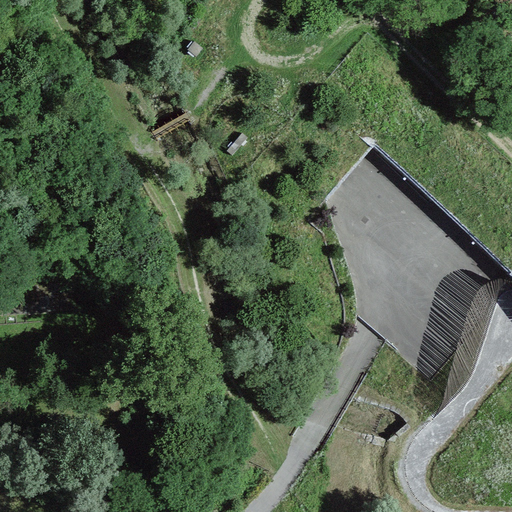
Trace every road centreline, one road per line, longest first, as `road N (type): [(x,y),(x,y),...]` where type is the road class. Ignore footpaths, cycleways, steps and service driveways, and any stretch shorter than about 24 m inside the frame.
road 1 (trunk): [(274,0),(511,228)]
road 2 (track): [(337,0),(511,151)]
road 3 (track): [(271,0),(250,17),(250,47),(280,68),(309,53),(328,16)]
